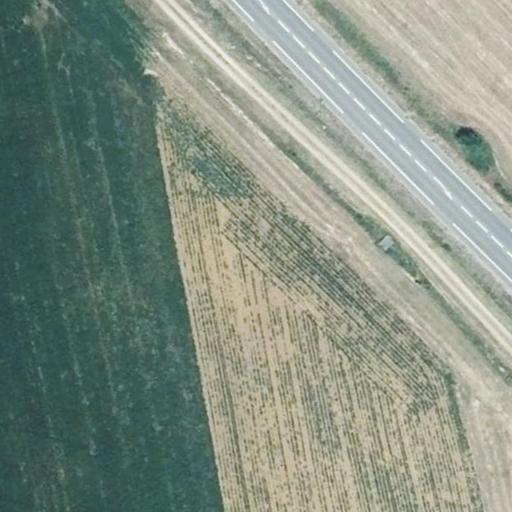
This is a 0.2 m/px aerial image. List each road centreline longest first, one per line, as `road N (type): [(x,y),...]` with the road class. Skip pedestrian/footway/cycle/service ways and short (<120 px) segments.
road 1 (track): [(157,0),(511,351)]
road 2 (primary): [(511,262),(256,0)]
